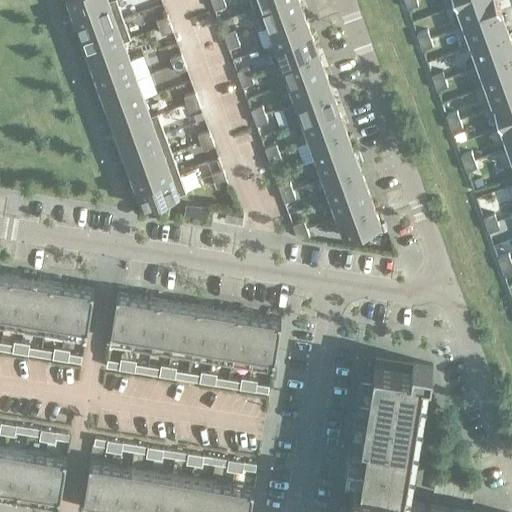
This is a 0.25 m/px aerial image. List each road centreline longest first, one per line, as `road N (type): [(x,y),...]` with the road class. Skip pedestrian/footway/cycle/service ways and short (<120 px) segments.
road 1 (residential): [(445,277),(402,292),(0,227)]
road 2 (residential): [(445,277),(341,0)]
road 3 (residential): [(511,465),(445,277)]
